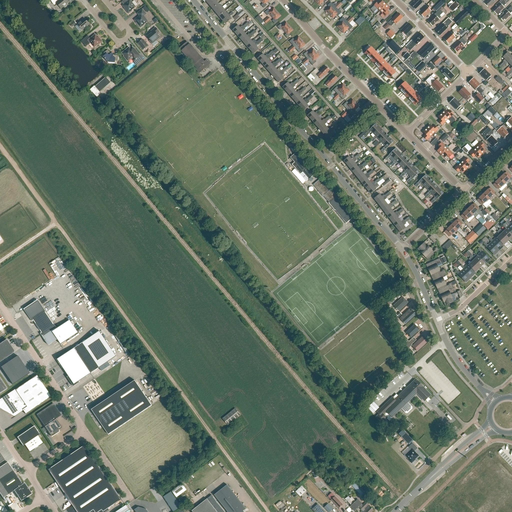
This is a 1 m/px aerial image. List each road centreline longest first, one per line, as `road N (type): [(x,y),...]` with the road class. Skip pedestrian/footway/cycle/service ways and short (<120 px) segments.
road 1 (track): [(0,146),(268,511)]
road 2 (unclassified): [(325,158),(193,0)]
road 3 (unclassified): [(85,431),(0,304)]
